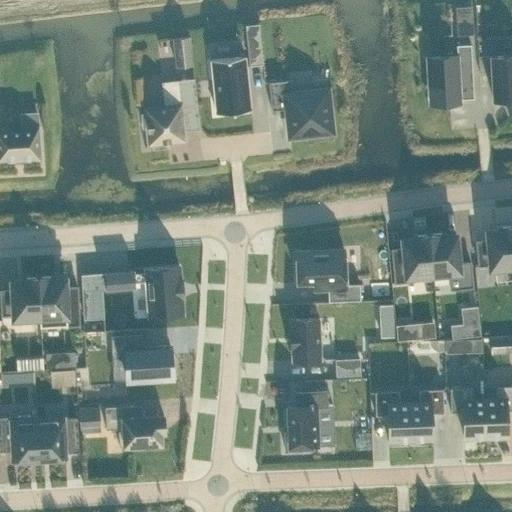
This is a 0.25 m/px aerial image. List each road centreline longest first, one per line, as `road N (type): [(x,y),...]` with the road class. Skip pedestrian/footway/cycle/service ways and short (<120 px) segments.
road 1 (residential): [(217,484),(511,471)]
road 2 (residential): [(238,226),(511,188)]
road 3 (unclassified): [(217,484),(238,226)]
road 4 (residential): [(0,242),(238,226)]
road 5 (residential): [(217,484),(0,499)]
